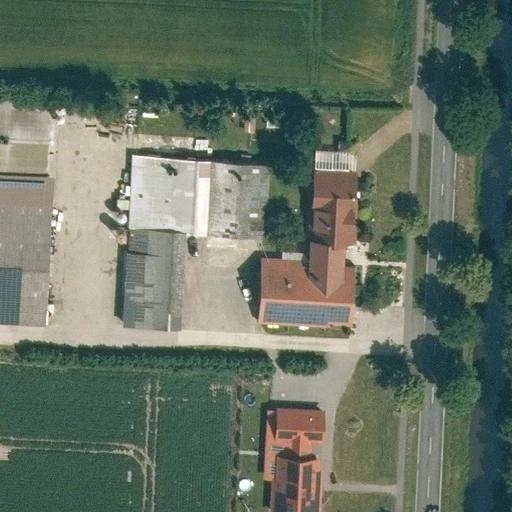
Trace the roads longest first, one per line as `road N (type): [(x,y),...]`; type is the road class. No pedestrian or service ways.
road 1 (tertiary): [(426,511),(449,0)]
road 2 (unknown): [(105,335),(434,345)]
